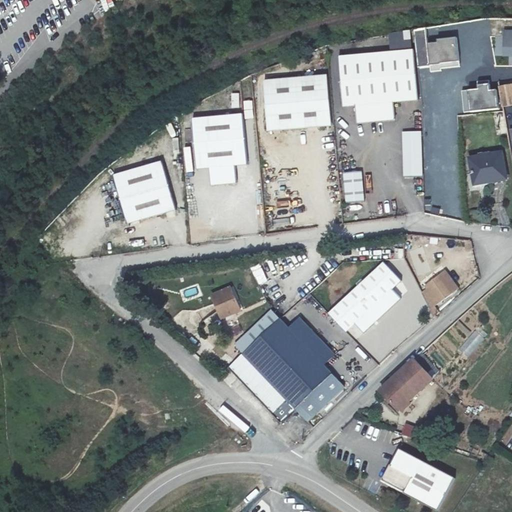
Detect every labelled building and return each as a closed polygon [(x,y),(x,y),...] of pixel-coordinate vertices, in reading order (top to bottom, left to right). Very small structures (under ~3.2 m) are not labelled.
[(511,22),(502,23),(503,47),(511,46),(511,22)] [(456,27),(437,30),(437,33),(428,34),(431,56),(441,54),(441,53),(460,51),(456,27)] [(416,45),(346,49),(348,104),(364,103),(365,120),(402,116),(401,100),(420,98),(416,45)] [(460,56),(460,51),(441,53),(441,54),(431,56),(431,62),(442,61),(442,58),(460,56)] [(273,118),(328,112),(333,112),(328,69),(269,75),(273,118)] [(476,83),(476,89),(462,90),(463,111),(497,109),(496,89),(490,89),(489,83),(476,83)] [(511,106),(511,84),(499,85),(501,107),(511,106)] [(232,108),(239,107),(238,93),(231,94),(232,108)] [(251,159),(246,108),(199,112),(204,162),(212,162),(213,181),(239,180),(238,160),(251,159)] [(424,130),(406,131),(409,175),(427,174),(424,130)] [(503,148),(471,155),(477,180),(508,173),(503,148)] [(113,174),(131,214),(135,225),(186,203),(164,154),(113,174)] [(361,175),(344,176),(346,205),(363,204),(361,175)] [(196,218),(195,201),(186,201),(187,219),(196,218)] [(260,263),(250,266),(258,285),(267,281),(260,263)] [(437,317),(445,311),(440,306),(463,286),(443,264),(413,288),(437,317)] [(376,265),(318,316),(336,335),(344,327),(353,337),(392,302),(383,292),(392,284),(376,265)] [(231,278),(211,283),(217,306),(237,300),(231,278)] [(242,342),(279,310),(271,302),(234,333),(242,342)] [(301,311),(289,322),(319,356),(330,345),(301,311)] [(399,330),(413,319),(409,314),(395,324),(399,330)] [(457,349),(467,358),(485,339),(475,330),(457,349)] [(432,348),(449,362),(459,349),(442,336),(432,348)] [(352,339),(337,353),(359,377),(374,362),(352,339)] [(429,378),(417,365),(384,394),(402,413),(440,380),(433,374),(429,378)] [(410,438),(415,427),(406,424),(401,435),(410,438)] [(406,493),(405,494),(438,511),(456,479),(401,450),(393,466),(391,465),(383,481),(406,493)] [(507,511),(510,505),(500,501),(495,511),(507,511)]
